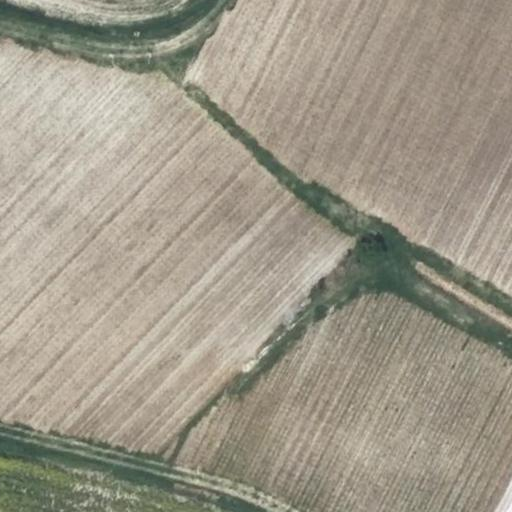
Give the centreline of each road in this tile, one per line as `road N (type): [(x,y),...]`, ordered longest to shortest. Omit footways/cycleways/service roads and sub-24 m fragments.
road 1 (track): [(0,445),(253,511)]
road 2 (track): [(205,0),(161,55),(0,21)]
